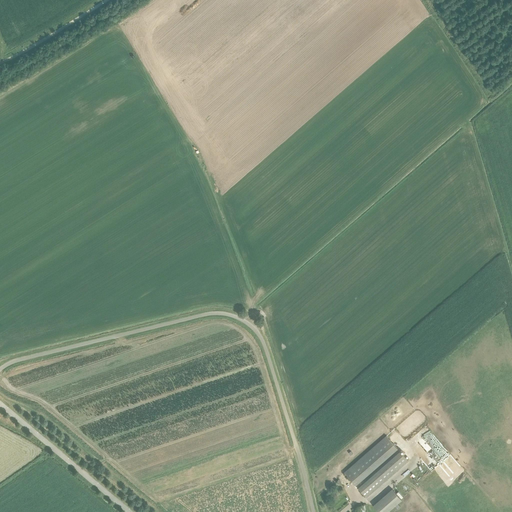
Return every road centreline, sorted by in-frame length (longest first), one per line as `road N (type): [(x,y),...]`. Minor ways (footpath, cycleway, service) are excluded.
road 1 (unclassified): [(312,511),(267,349),(238,317),(212,313),(0,370)]
road 2 (tertiary): [(127,511),(0,404)]
road 3 (residential): [(106,0),(0,63)]
